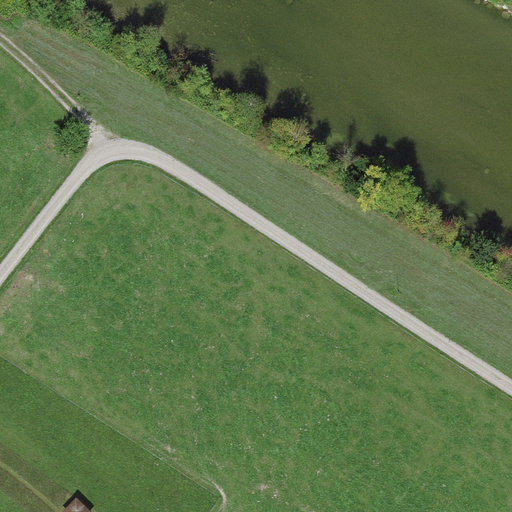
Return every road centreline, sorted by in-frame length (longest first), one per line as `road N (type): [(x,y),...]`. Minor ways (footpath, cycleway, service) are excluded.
road 1 (track): [(511,387),(137,152),(90,166),(0,280)]
road 2 (track): [(107,155),(85,116),(0,34)]
